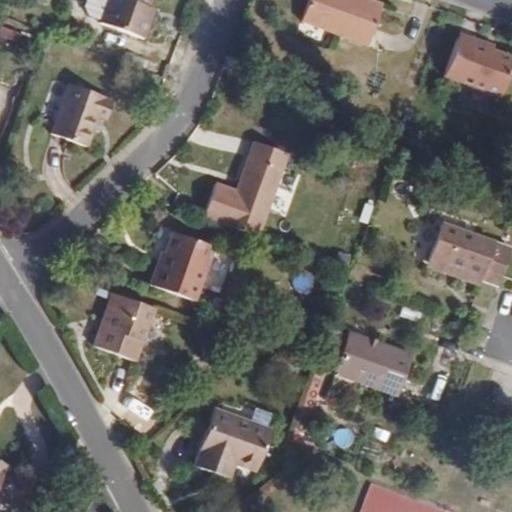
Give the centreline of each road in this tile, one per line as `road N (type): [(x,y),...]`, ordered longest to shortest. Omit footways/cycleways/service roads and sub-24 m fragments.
road 1 (residential): [(234,0),(167,137),(3,277)]
road 2 (residential): [(8,291),(134,511)]
